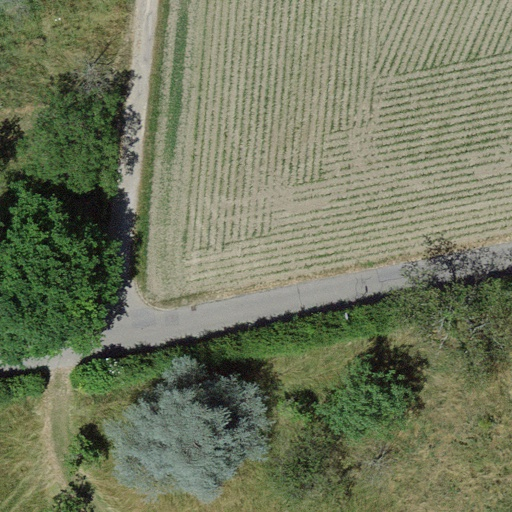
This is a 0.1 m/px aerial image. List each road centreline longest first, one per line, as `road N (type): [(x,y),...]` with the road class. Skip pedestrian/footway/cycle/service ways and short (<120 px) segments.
road 1 (unclassified): [(0,367),(511,265)]
road 2 (track): [(114,346),(150,0)]
